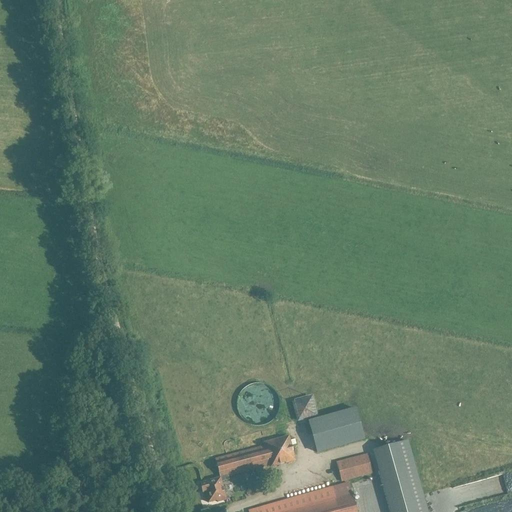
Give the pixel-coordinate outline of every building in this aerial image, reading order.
[(241,404),(241,407),(241,409),(241,412),(242,415),(244,417),(245,420),(247,422),(250,423),(252,425),(254,426),(257,427),(260,427),(263,427),(265,427),(269,426),(271,424),(274,423),(276,421),(277,419),(279,415),(281,409),(281,405),(281,403),(279,397),(275,392),(272,389),(267,387),(264,386),(261,386),(258,386),(255,386),(253,387),(250,388),(248,390),(246,392),(244,394),(243,396),(242,399),(241,401),(241,404)] [(312,397),(291,402),(296,423),(317,418),(312,397)] [(355,408),(307,421),(316,454),(364,441),(355,408)] [(216,458),(214,459),(220,478),(220,482),(229,480),(228,476),(269,466),(270,469),(280,466),(279,465),(286,464),(295,462),(288,436),(284,437),(264,442),(265,446),(226,456),(216,458)] [(427,511),(407,441),(372,451),(388,511),(427,511)] [(367,455),(336,463),(341,482),(364,476),(372,474),(367,455)] [(220,482),(220,478),(199,484),(202,494),(205,493),(208,503),(217,501),(217,503),(225,501),(220,482)] [(355,511),(347,483),(248,511),(247,511),(355,511)]
